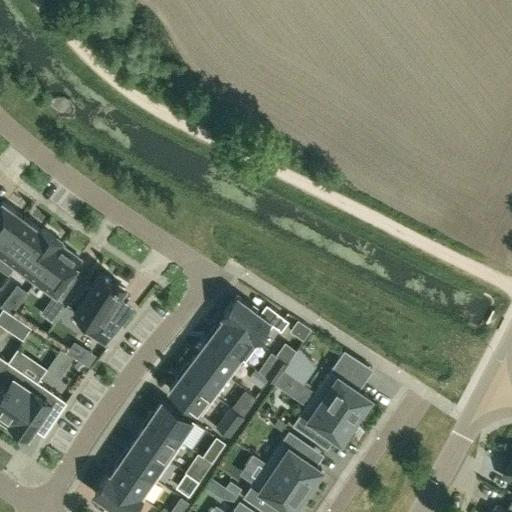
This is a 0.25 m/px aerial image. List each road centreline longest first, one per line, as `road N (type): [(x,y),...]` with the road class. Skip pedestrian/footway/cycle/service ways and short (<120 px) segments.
road 1 (track): [(45,0),(146,108),(511,288)]
road 2 (residential): [(42,511),(94,428),(196,303),(199,278),(171,246),(85,193),(0,124)]
road 3 (tertiary): [(424,511),(489,388)]
road 4 (residential): [(337,511),(416,403)]
